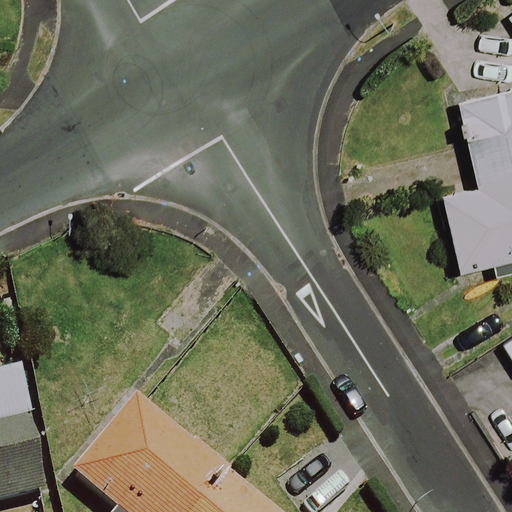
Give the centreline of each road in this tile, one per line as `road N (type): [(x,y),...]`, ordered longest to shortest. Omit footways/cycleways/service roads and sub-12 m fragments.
road 1 (residential): [(457,511),(181,75)]
road 2 (residential): [(181,75),(0,181)]
road 3 (residential): [(308,0),(181,75)]
